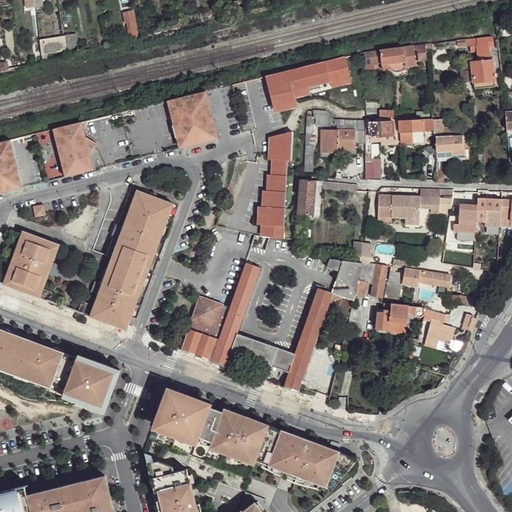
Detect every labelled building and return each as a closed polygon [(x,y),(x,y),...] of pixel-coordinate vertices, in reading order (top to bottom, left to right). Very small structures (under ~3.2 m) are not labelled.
[(124,12),(126,37),(137,37),(135,11),(124,12)] [(80,48),(78,32),(63,34),(65,50),(80,48)] [(65,50),(63,34),(41,38),(44,62),(50,60),(50,59),(49,53),(61,51),(61,50),(62,50),(63,50),(65,50)] [(471,39),(457,40),(458,46),(470,45),(471,51),(477,51),(478,60),(472,61),(474,82),(495,79),(493,59),(491,59),(490,46),(494,46),(493,37),(471,39)] [(427,44),(418,45),(418,53),(421,54),(427,52),(427,49),(427,44)] [(414,46),(381,50),(381,53),(382,56),(383,70),(416,64),(414,46)] [(381,50),(365,52),(366,63),(375,62),(375,57),(374,54),(381,53),(381,50)] [(346,57),(269,76),(272,96),(275,95),(275,108),(297,103),(296,101),(293,90),(310,86),(331,81),(331,83),(351,78),(346,57)] [(375,62),(366,63),(367,72),(376,71),(375,62)] [(495,79),(474,82),(475,89),(495,86),(495,79)] [(310,86),(293,90),(296,101),(313,97),(310,86)] [(219,138),(206,91),(169,101),(176,125),(174,125),(178,138),(179,138),(181,144),(184,143),(186,148),(219,138)] [(373,117),(365,118),(366,141),(371,141),(371,135),(370,122),(392,121),(391,117),(375,117),(373,117)] [(407,119),(400,120),(401,143),(413,143),(412,131),(434,129),(434,119),(434,118),(433,118),(410,119),(410,117),(407,118),(407,119)] [(439,118),(434,118),(434,129),(434,139),(436,138),(436,136),(444,135),(444,128),(440,128),(439,118)] [(392,121),(370,122),(371,135),(393,134),(393,140),(398,140),(398,121),(392,121)] [(82,122),(54,129),(66,176),(94,169),(90,155),(97,144),(90,139),(86,140),(82,122)] [(356,129),(322,128),(322,152),(342,152),(342,148),(356,148),(356,129)] [(294,131),(273,136),(272,158),(276,158),(275,174),(271,174),(270,189),(267,189),(266,205),(262,205),(261,223),(265,224),(264,234),(284,237),(285,225),(289,159),(292,159),(294,131)] [(469,134),(454,135),(454,150),(469,149),(469,134)] [(444,135),(436,136),(436,138),(436,151),(454,150),(454,135),(444,135)] [(315,138),(307,137),(305,171),(313,171),(315,138)] [(11,140),(0,142),(0,193),(23,188),(11,140)] [(469,149),(454,150),(455,157),(469,156),(469,149)] [(316,180),(301,179),(298,214),(314,215),(316,180)] [(358,184),(322,181),(321,188),(322,188),(356,191),(358,184)] [(440,188),(423,187),(422,195),(432,196),(439,196),(440,188)] [(160,230),(163,231),(168,217),(174,203),(138,190),(133,203),(133,204),(124,230),(125,231),(121,244),(118,243),(108,270),(109,270),(104,284),(97,303),(95,303),(95,305),(82,300),(78,311),(127,330),(128,326),(131,317),(130,316),(143,283),(140,282),(150,256),(153,257),(158,243),(155,242),(160,230)] [(393,194),(380,194),(379,215),(392,216),(393,194)] [(421,195),(393,194),(392,216),(406,217),(420,217),(421,206),(421,195)] [(422,195),(421,195),(421,206),(432,206),(432,196),(422,195)] [(439,196),(432,196),(432,206),(432,211),(440,212),(441,196),(439,196)] [(511,199),(479,197),(478,204),(461,203),(460,219),(478,220),(486,221),(502,221),(502,215),(511,215),(511,199)] [(44,203),(34,206),(36,216),(46,213),(44,203)] [(477,231),(478,220),(460,219),(460,230),(477,231)] [(53,292),(43,288),(60,244),(23,231),(4,283),(49,301),(53,292)] [(363,242),(355,241),(353,255),(361,257),(363,242)] [(372,243),(363,242),(361,257),(370,258),(372,243)] [(153,257),(150,256),(140,282),(143,283),(153,257)] [(361,261),(330,257),(328,265),(339,270),(333,291),(334,292),(339,294),(341,290),(343,290),(345,287),(358,291),(362,280),(366,266),(367,262),(361,261)] [(421,260),(409,258),(407,268),(420,270),(421,260)] [(261,267),(247,262),(231,306),(227,319),(220,337),(213,359),(212,361),(226,366),(232,350),(239,332),(261,267)] [(388,265),(376,263),(371,294),(383,296),(388,265)] [(407,268),(392,266),(388,289),(392,290),(394,279),(395,274),(420,278),(420,270),(407,268)] [(108,270),(106,269),(100,282),(104,284),(109,270),(108,270)] [(443,273),(420,270),(420,278),(419,281),(441,285),(441,282),(450,283),(451,275),(443,273)] [(408,282),(394,279),(392,290),(401,291),(406,292),(408,282)] [(367,281),(362,280),(358,291),(357,295),(365,298),(370,282),(367,281)] [(333,291),(319,287),(296,352),(290,371),(284,386),(299,391),(331,300),(333,301),(341,297),(342,295),(339,294),(334,292),(333,291)] [(358,291),(345,287),(343,290),(341,290),(339,294),(342,295),(355,300),(357,295),(358,291)] [(392,290),(388,289),(386,298),(399,299),(401,291),(392,290)] [(489,297),(454,294),(453,303),(483,305),(489,297)] [(191,327),(189,333),(183,349),(213,359),(220,337),(227,319),(231,306),(202,296),(191,327)] [(426,307),(385,302),(384,311),(378,311),(376,328),(389,330),(391,320),(407,323),(408,312),(414,313),(416,317),(421,317),(424,314),(426,309),(426,307)] [(441,321),(432,319),(426,341),(438,344),(440,339),(452,342),(455,328),(440,324),(441,321)] [(77,357),(0,327),(0,371),(29,383),(105,411),(119,370),(110,367),(88,358),(77,355),(77,357)] [(296,352),(239,332),(232,350),(290,371),(296,352)] [(452,342),(440,339),(438,344),(450,348),(452,342)] [(168,387),(154,426),(188,440),(190,435),(199,439),(200,436),(214,441),(213,444),(221,447),(220,451),(246,461),(247,459),(249,454),(251,453),(258,455),(269,426),(168,387)] [(255,462),(255,463),(263,466),(296,482),(326,490),(332,492),(358,458),(307,440),(269,426),(258,455),(255,462)] [(251,453),(249,454),(247,459),(255,462),(258,455),(251,453)] [(197,511),(187,469),(174,473),(173,467),(158,462),(147,464),(159,511),(262,511),(255,503),(243,511),(242,510),(239,511),(197,511)] [(114,511),(105,474),(27,493),(12,498),(14,508),(13,509),(13,511),(114,511)] [(0,511),(13,511),(13,509),(14,508),(12,498),(27,493),(25,484),(0,490),(0,511)]
